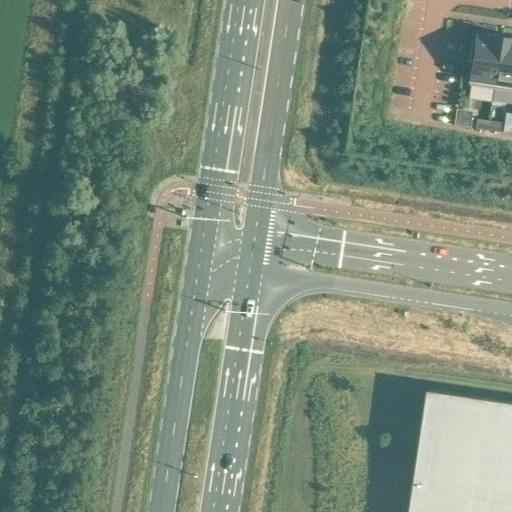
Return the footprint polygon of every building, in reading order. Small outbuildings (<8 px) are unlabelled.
[(469,85),(493,89),(500,37),(490,36),(490,38),(476,36),(474,46),(472,45),(469,62),(472,62),(469,85)] [(511,39),(500,37),(493,89),(511,92),(511,39)] [(455,125),(471,126),(472,111),(456,110),(455,125)] [(475,129),(487,131),(489,121),(477,119),(475,129)] [(500,123),(489,121),(487,131),(499,132),(500,123)] [(406,511),(511,511),(511,403),(425,391),(406,511)]
